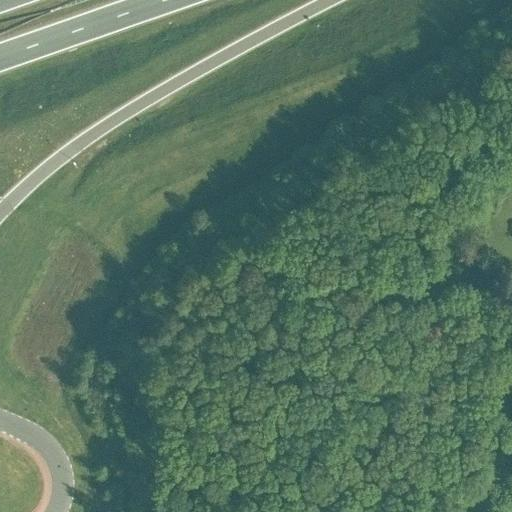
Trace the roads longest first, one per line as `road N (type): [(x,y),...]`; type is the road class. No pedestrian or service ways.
road 1 (trunk): [(0,210),(92,133),(324,0)]
road 2 (trunk): [(0,56),(161,0)]
road 3 (unclassified): [(54,511),(61,478),(50,451),(0,422)]
